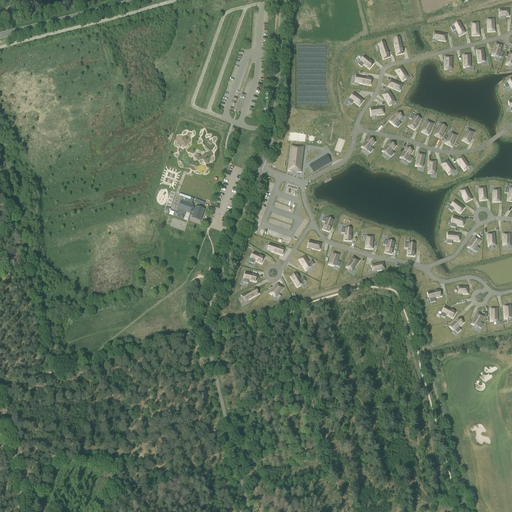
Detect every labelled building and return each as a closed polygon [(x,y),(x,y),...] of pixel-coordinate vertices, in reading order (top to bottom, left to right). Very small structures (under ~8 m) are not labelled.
[(454,26),(450,28),(453,32),(456,30),(459,36),(465,33),(461,27),(462,27),(459,22),(453,25),(454,26)] [(434,33),(433,39),(445,41),(446,35),(434,33)] [(400,38),(393,39),(395,47),(397,55),(403,54),(401,45),(400,38)] [(384,42),(378,44),(383,59),(389,57),(384,42)] [(494,50),(492,56),(498,57),(502,58),(503,54),(500,53),(500,52),(502,46),(496,44),(494,50)] [(483,50),(477,51),(477,57),(478,63),(485,62),(484,57),(483,50)] [(360,62),(358,64),(361,67),(364,64),(369,69),(373,64),(364,56),(360,61),(360,62)] [(401,67),(396,71),(402,81),(408,77),(401,67)] [(356,76),(355,82),(370,85),(371,79),(356,76)] [(391,80),(388,86),(399,91),(402,85),(391,80)] [(389,92),(383,95),(389,105),(395,102),(389,92)] [(350,99),(348,102),(351,104),(354,102),(359,106),(363,101),(353,93),(349,99),(350,99)] [(398,112),(390,121),(395,126),(395,125),(398,128),(401,124),(398,122),(403,117),(398,112)] [(412,120),(409,126),(414,130),(420,119),(415,116),(414,116),(411,115),(409,118),(412,120)] [(427,121),(422,132),(427,135),(433,124),(427,121)] [(440,125),(435,135),(440,138),(446,128),(440,125)] [(468,130),(463,141),(468,143),(474,133),(468,130)] [(451,133),(445,144),(451,147),(457,136),(451,133)] [(370,138),(362,147),(367,151),(370,153),(373,150),(370,147),(375,142),(370,138)] [(326,150),(329,143),(324,141),(321,147),(326,150)] [(391,142),(383,151),(388,155),(391,157),(394,154),(391,152),(395,146),(391,142)] [(291,146),(288,170),(300,172),(301,162),(303,149),(303,147),(291,146)] [(407,147),(401,158),(406,161),(409,162),(412,159),(409,157),(413,151),(407,147)] [(418,154),(416,166),(422,167),(425,155),(418,154)] [(327,155),(309,166),(313,172),(330,162),(327,155)] [(462,157),(457,161),(464,170),(469,167),(462,157)] [(447,161),(442,165),(449,174),(454,171),(447,161)] [(466,188),(460,191),(465,202),(471,199),(466,188)] [(179,209),(177,213),(185,216),(187,212),(190,213),(191,212),(194,214),(192,218),(200,221),(205,209),(197,207),(196,208),(193,207),(193,205),(192,205),(194,199),(191,198),(190,200),(183,198),(182,201),(179,209)] [(451,206),(448,209),(452,212),(454,209),(455,210),(460,213),(464,208),(459,204),(454,201),(450,206),(451,206)] [(322,221),(324,222),(325,223),(323,229),(329,232),(331,225),(333,220),(327,218),(327,219),(324,217),(322,221)] [(451,223),(450,227),(455,228),(456,225),(463,227),(465,220),(458,218),(453,217),(451,223)] [(342,229),(341,233),(345,233),(344,240),(351,241),(351,234),(352,229),(345,228),(345,229),(342,229)] [(448,233),(447,240),(447,244),(452,244),(452,241),(459,241),(460,235),(453,234),(448,233)] [(471,242),(468,247),(473,251),(473,250),(476,252),(479,249),(476,247),(477,246),(480,241),(475,237),(471,242)] [(309,241),(307,247),(313,249),(319,250),(321,244),(315,242),(309,241)] [(384,241),(383,245),(387,246),(385,253),(391,254),(393,247),(394,242),(388,241),(384,241)] [(405,244),(404,248),(408,249),(407,256),(414,256),(414,251),(414,250),(415,249),(415,244),(408,243),(408,244),(405,244)] [(269,244),(267,250),(273,252),(279,254),(282,255),(284,249),(275,246),(269,244)] [(251,259),(249,262),(253,264),(255,261),(256,261),(261,264),(264,258),(259,255),(253,253),(250,258),(251,259)] [(331,260),(329,265),(335,267),(335,266),(339,267),(340,263),(338,262),(337,262),(339,255),(333,253),(331,260)] [(305,257),(299,260),(303,266),(305,271),(311,267),(314,265),(311,261),(309,262),(308,263),(305,257)] [(353,257),(346,267),(352,271),(359,261),(353,257)] [(383,263),(371,265),(372,272),(384,270),(383,263)] [(413,268),(409,274),(415,277),(418,272),(413,268)] [(244,279),(243,283),(248,284),(248,280),(249,280),(255,282),(257,276),(251,274),(245,273),(243,279),(244,279)] [(296,273),(290,277),(294,283),(297,287),(303,284),(302,283),(305,281),(303,277),(300,279),(296,273)] [(278,284),(270,294),(275,298),(283,288),(278,284)] [(248,293),(242,296),(245,302),(251,298),(259,294),(255,288),(248,293)] [(433,292),(428,293),(429,299),(430,299),(431,303),(435,302),(434,298),(435,298),(441,297),(439,290),(433,292)] [(442,313),(440,316),(444,318),(446,315),(452,318),(455,312),(449,309),(445,307),(441,312),(442,313)] [(474,319),(472,324),(477,327),(478,327),(481,329),(483,325),(480,323),(480,322),(483,317),(478,314),(474,319)] [(454,323),(450,327),(454,331),(455,331),(457,333),(461,330),(458,328),(459,327),(463,323),(459,318),(454,323)]
